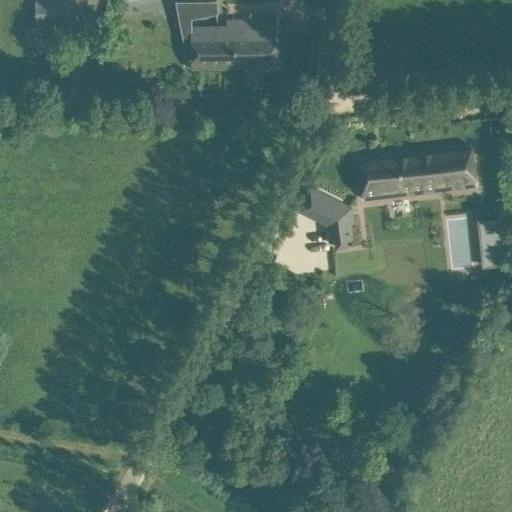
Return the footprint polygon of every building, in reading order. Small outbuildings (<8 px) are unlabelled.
[(75,0),(34,0),(36,28),(76,27),(75,0)] [(276,19),(247,20),(247,34),(235,34),(235,53),(243,53),(243,66),(256,66),(276,66),(276,19)] [(191,62),(191,67),(243,66),(243,53),(235,53),(235,34),(247,34),(247,20),(226,20),(226,27),(181,28),(188,62),(191,62)] [(363,199),(383,197),(475,185),(470,144),(358,158),(363,199)] [(310,187),(299,209),(326,224),(328,242),(350,239),(348,223),(351,223),(349,207),(323,193),(312,187),(310,187)] [(495,217),(477,219),(483,264),(501,262),(495,217)]
